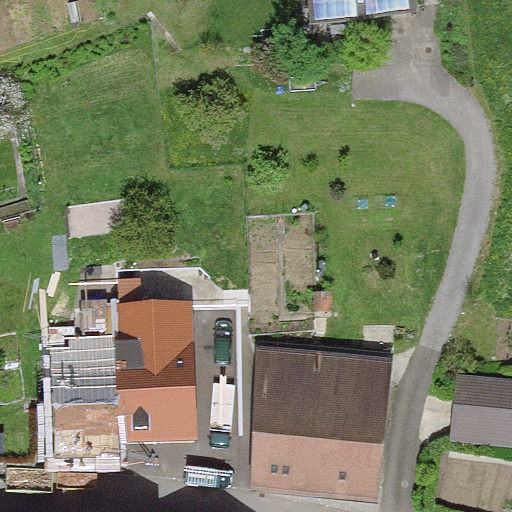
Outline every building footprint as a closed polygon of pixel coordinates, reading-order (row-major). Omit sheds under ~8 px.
[(407,0),(314,0),(316,16),(408,8),(407,0)] [(111,353),(115,440),(192,438),(188,295),(111,297),(111,353)] [(111,353),(56,356),(60,457),(116,455),(115,440),(111,353)] [(383,368),(267,360),(258,490),(374,498),(383,368)] [(511,379),(459,376),(456,439),(511,442),(511,379)]
